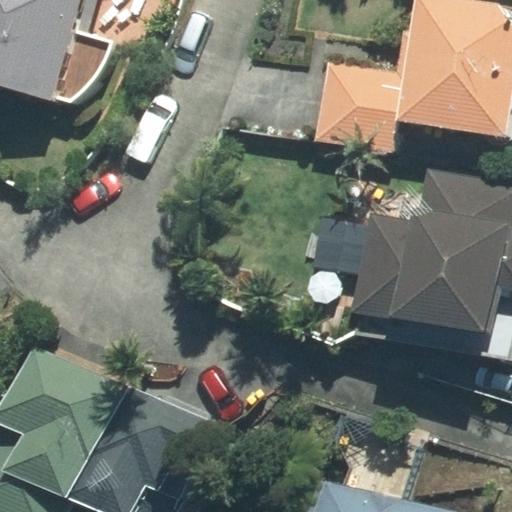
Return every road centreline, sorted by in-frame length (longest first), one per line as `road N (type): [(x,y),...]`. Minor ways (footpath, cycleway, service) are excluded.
road 1 (residential): [(115,300),(511,442)]
road 2 (residential): [(226,0),(115,300)]
road 3 (residential): [(0,250),(115,300)]
